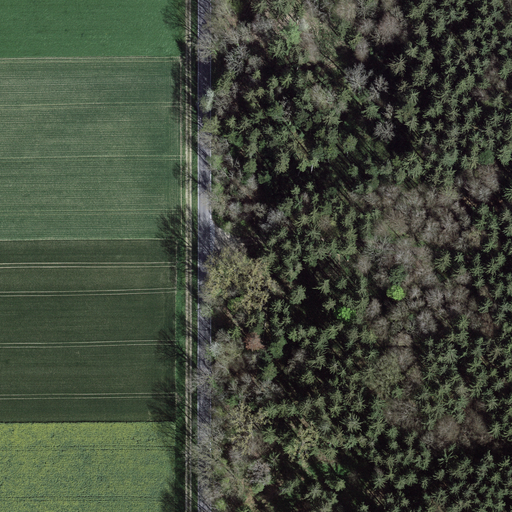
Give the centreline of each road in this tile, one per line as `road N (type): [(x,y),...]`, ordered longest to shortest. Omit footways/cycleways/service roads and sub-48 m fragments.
road 1 (track): [(189,511),(187,0)]
road 2 (tertiary): [(204,0),(204,511)]
road 3 (track): [(511,261),(317,236),(187,244)]
